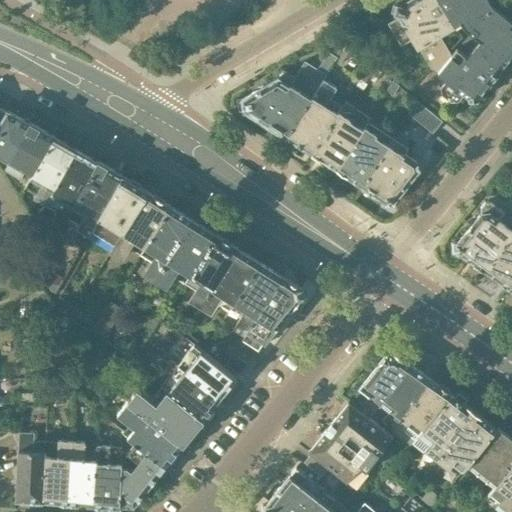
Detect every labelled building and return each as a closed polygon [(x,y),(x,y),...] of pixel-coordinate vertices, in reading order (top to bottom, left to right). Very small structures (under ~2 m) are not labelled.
[(431,67),(448,49),(439,34),(455,24),(440,0),(403,0),(399,3),(397,3),(395,12),(397,12),(399,16),(388,23),(401,44),(412,38),(431,67)] [(440,0),(455,24),(462,20),(467,27),(471,31),(478,22),(474,18),(473,16),(492,3),(489,0),(440,0)] [(511,19),(492,3),(473,16),(474,18),(478,22),(471,31),(481,38),(475,46),(501,67),(511,53),(511,19)] [(501,67),(475,46),(468,55),(457,47),(451,54),(448,49),(431,67),(432,68),(447,80),(441,87),(458,100),(465,94),(466,94),(466,96),(479,95),(501,67)] [(245,109),(287,137),(324,78),(337,57),(329,52),(318,69),(305,60),(295,77),(284,70),(280,77),(278,76),(242,98),(237,99),(240,110),(245,109)] [(368,84),(379,66),(372,62),(361,79),(368,84)] [(338,87),(324,78),(287,137),(313,152),(343,104),(331,97),(338,87)] [(356,82),(351,79),(346,87),(351,90),(356,82)] [(393,80),(386,91),(393,95),(399,85),(393,80)] [(421,97),(408,112),(434,133),(447,118),(421,97)] [(313,152),(338,168),(368,121),(343,104),(313,152)] [(0,153),(10,160),(31,124),(7,111),(0,123),(0,153)] [(338,168),(362,185),(393,136),(369,119),(368,121),(338,168)] [(27,183),(54,137),(55,136),(31,123),(31,124),(10,160),(5,170),(20,178),(20,179),(27,183)] [(362,185),(385,200),(386,204),(396,203),(396,198),(421,167),(420,158),(422,155),(417,152),(416,154),(407,148),(409,146),(393,136),(362,185)] [(45,204),(77,149),(54,137),(27,183),(25,186),(36,192),(33,196),(45,204)] [(99,162),(77,149),(45,204),(47,205),(53,196),(62,201),(54,214),(66,221),(68,217),(99,162)] [(99,162),(68,217),(79,223),(76,227),(89,235),(92,229),(100,216),(122,174),(100,161),(99,162)] [(149,190),(127,177),(122,174),(100,216),(92,229),(97,232),(91,242),(106,251),(112,241),(115,243),(149,190)] [(135,238),(146,245),(172,206),(172,205),(156,194),(149,190),(115,243),(111,250),(123,258),(135,238)] [(483,211),(458,241),(454,242),(455,252),(460,251),(470,258),(485,270),(511,233),(511,227),(500,219),(503,215),(506,217),(509,213),(505,211),(491,201),(486,201),(482,207),(483,211)] [(156,278),(193,219),(172,206),(146,245),(157,252),(145,271),(156,278)] [(189,273),(215,233),(193,219),(156,278),(168,286),(180,266),(189,273)] [(200,307),(239,247),(215,233),(189,273),(201,280),(189,300),(200,307)] [(510,287),(511,284),(511,233),(485,270),(510,287)] [(235,302),(261,261),(239,247),(200,307),(212,314),(224,295),(235,302)] [(245,335),(248,331),(283,275),(261,261),(235,302),(246,309),(234,328),(245,335)] [(301,287),(283,275),(248,331),(264,341),(265,342),(289,312),(290,313),(302,296),(302,295),(306,294),(304,286),(301,287)] [(69,317),(75,307),(61,296),(55,306),(69,317)] [(264,341),(248,331),(245,335),(242,339),(258,349),(264,341)] [(185,369),(219,397),(236,377),(187,337),(173,354),(181,360),(178,364),(185,369)] [(381,404),(412,364),(405,359),(405,358),(396,351),(388,353),(359,389),(369,397),(360,408),(371,417),(381,404)] [(248,363),(234,352),(227,364),(239,374),(248,363)] [(393,429),(433,379),(412,364),(381,404),(390,411),(383,421),(393,429)] [(202,419),(219,397),(185,369),(168,390),(202,419)] [(419,435),(453,393),(441,383),(441,384),(433,379),(393,429),(411,444),(412,443),(419,435)] [(201,422),(160,388),(152,397),(139,386),(128,399),(184,444),(201,422)] [(467,404),(470,400),(470,397),(461,390),(458,390),(455,394),(453,393),(419,435),(412,443),(424,452),(427,448),(438,458),(476,410),(469,404),(467,404)] [(136,442),(166,466),(184,444),(128,399),(118,411),(135,425),(127,435),(136,442)] [(394,435),(371,417),(360,408),(350,400),(310,451),(311,453),(332,469),(347,482),(361,465),(367,470),(394,435)] [(470,461),(497,427),(483,416),(484,416),(476,410),(438,458),(449,466),(451,463),(462,471),(470,461)] [(500,483),(511,467),(511,438),(497,427),(470,461),(500,483)] [(34,432),(20,431),(18,497),(45,500),(48,440),(33,439),(34,432)] [(45,500),(70,502),(73,440),(59,439),(59,441),(48,440),(45,500)] [(85,441),(73,440),(70,502),(95,504),(96,458),(97,449),(85,448),(85,441)] [(128,466),(122,465),(120,507),(131,508),(166,466),(136,442),(127,453),(138,462),(132,469),(128,466)] [(97,449),(96,458),(95,504),(120,507),(122,465),(123,446),(97,445),(97,449)] [(332,469),(311,453),(304,461),(325,478),(332,469)] [(292,511),(316,483),(296,467),(267,504),(263,504),(263,508),(263,511),(292,511)] [(422,467),(412,479),(417,484),(427,472),(422,467)] [(511,511),(511,510),(511,467),(500,483),(491,494),(501,502),(500,503),(511,511)] [(324,511),(329,506),(335,499),(326,492),(327,491),(316,483),(292,511),(324,511)] [(429,488),(422,497),(433,507),(441,498),(429,488)] [(401,489),(394,498),(398,501),(405,493),(401,489)] [(324,511),(351,511),(336,499),(335,499),(329,506),(324,511)] [(374,511),(377,509),(366,500),(356,511),(374,511)]
